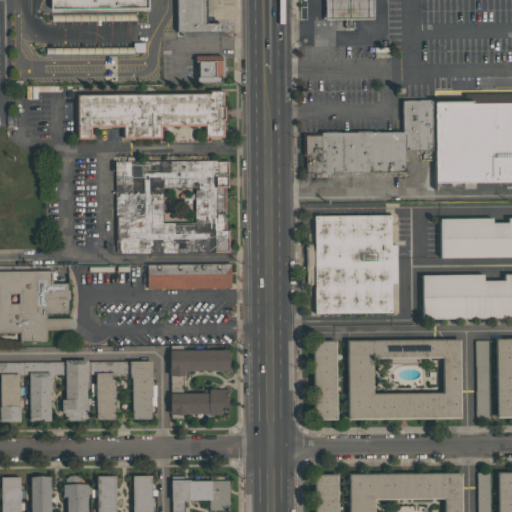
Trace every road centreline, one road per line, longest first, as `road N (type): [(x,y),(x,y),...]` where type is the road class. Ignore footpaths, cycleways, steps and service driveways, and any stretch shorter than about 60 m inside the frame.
road 1 (residential): [(511,449),(0,450)]
road 2 (secondary): [(274,450),(269,103)]
